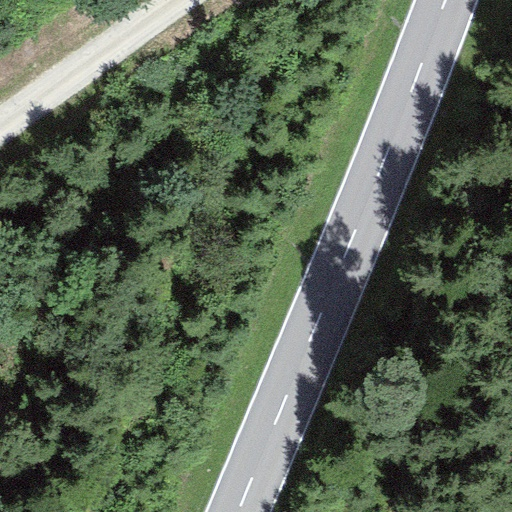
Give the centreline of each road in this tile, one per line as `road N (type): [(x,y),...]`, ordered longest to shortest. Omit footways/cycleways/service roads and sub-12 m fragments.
road 1 (secondary): [(240,511),(447,0)]
road 2 (track): [(174,0),(0,122)]
